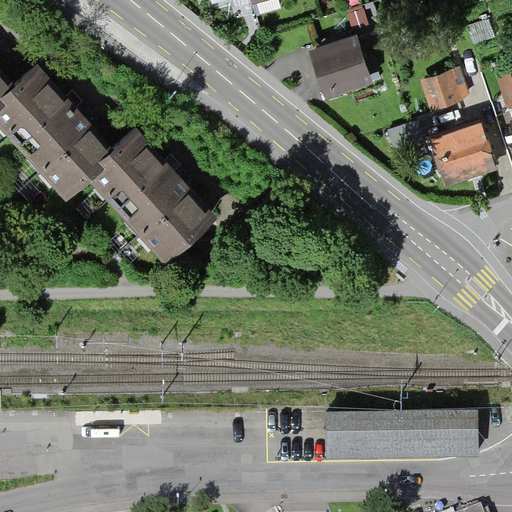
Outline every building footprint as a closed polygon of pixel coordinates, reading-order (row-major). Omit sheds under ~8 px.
[(325,94),(374,79),(360,34),(342,40),(311,49),(325,94)] [(71,101),(36,64),(16,83),(0,97),(0,125),(63,193),(86,172),(113,147),(71,101)] [(431,104),(470,92),(461,64),(422,77),(431,104)] [(0,97),(16,83),(0,65),(0,97)] [(511,69),(498,74),(509,107),(511,105),(511,69)] [(475,168),(496,161),(483,120),(432,136),(446,177),(475,168)] [(166,258),(216,212),(171,164),(136,126),(113,147),(86,172),(166,258)] [(479,454),(479,407),(328,408),(328,455),(479,454)]
